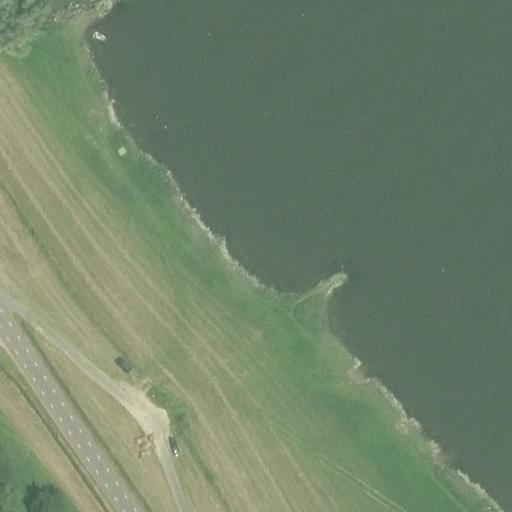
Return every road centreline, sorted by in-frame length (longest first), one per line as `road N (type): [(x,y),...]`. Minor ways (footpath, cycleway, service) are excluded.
road 1 (track): [(186,511),(141,412),(0,294)]
road 2 (tertiary): [(0,316),(133,511)]
